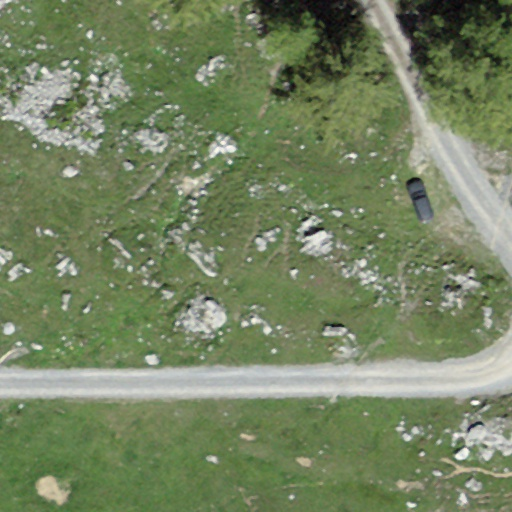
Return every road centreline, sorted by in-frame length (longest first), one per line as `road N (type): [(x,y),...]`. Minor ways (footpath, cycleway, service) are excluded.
road 1 (track): [(511,376),(428,387),(0,390)]
road 2 (track): [(366,0),(466,182),(511,245)]
